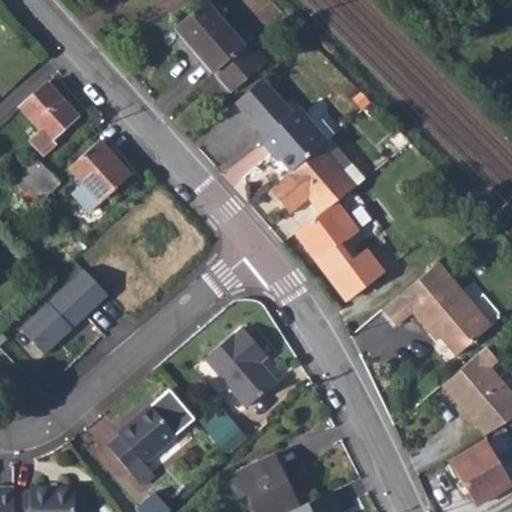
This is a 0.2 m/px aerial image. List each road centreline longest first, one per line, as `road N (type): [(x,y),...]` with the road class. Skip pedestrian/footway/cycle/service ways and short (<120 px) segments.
road 1 (residential): [(29,0),(257,248)]
road 2 (residential): [(0,437),(43,432),(257,248)]
road 3 (residential): [(257,248),(332,356),(403,511)]
